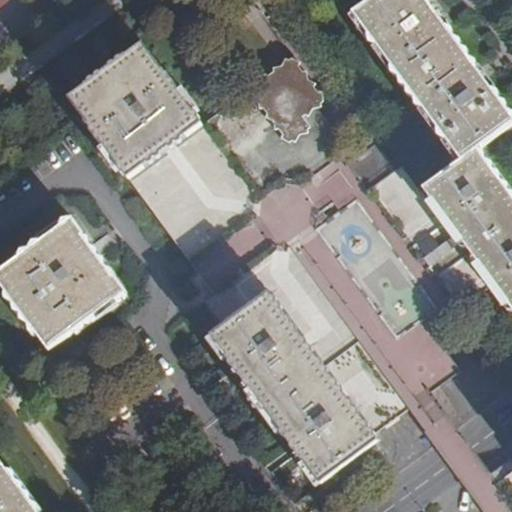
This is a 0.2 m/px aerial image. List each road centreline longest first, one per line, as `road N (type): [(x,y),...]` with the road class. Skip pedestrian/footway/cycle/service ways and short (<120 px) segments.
road 1 (residential): [(285,511),(151,328),(160,276),(82,170),(0,229)]
road 2 (residential): [(385,511),(511,419)]
